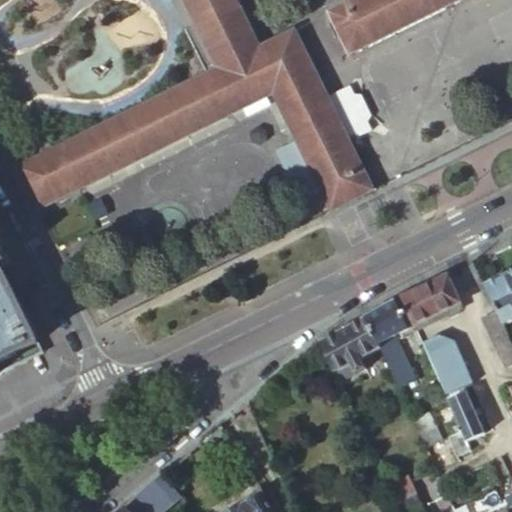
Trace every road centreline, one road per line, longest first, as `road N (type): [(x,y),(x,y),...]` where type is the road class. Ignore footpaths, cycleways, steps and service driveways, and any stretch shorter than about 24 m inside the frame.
road 1 (unclassified): [(84,511),(344,292)]
road 2 (unclassified): [(0,169),(116,404)]
road 3 (tertiary): [(344,292),(116,404)]
road 4 (unknown): [(464,232),(483,293),(490,378),(511,439)]
road 5 (tertiary): [(511,209),(344,292)]
road 6 (tertiary): [(116,404),(0,461)]
